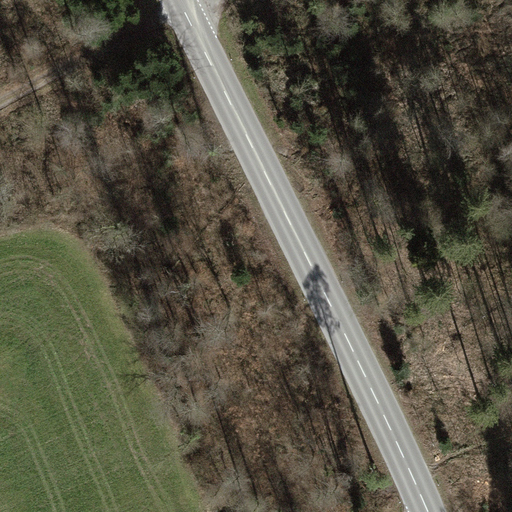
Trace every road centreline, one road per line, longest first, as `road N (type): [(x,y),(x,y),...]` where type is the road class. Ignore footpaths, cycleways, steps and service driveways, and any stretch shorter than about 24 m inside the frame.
road 1 (tertiary): [(426,511),(356,349),(177,0)]
road 2 (track): [(0,101),(174,0)]
